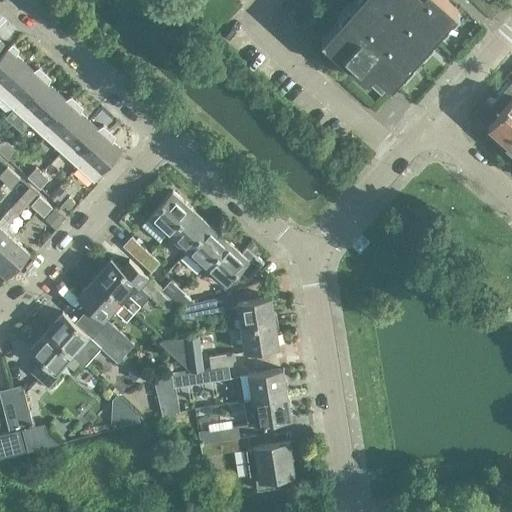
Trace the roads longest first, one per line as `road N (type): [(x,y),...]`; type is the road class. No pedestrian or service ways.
road 1 (residential): [(345,511),(308,257)]
road 2 (residential): [(169,141),(34,292),(0,305)]
road 3 (residential): [(402,157),(253,21),(265,0)]
road 4 (residential): [(169,141),(18,0)]
road 5 (residential): [(308,257),(169,141)]
road 6 (residential): [(308,257),(402,157)]
road 7 (residential): [(431,127),(511,33)]
